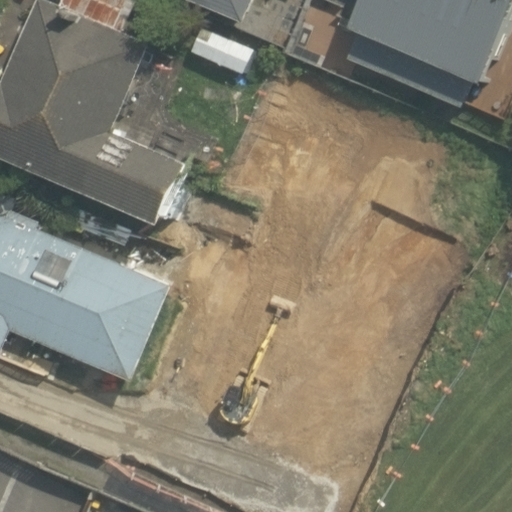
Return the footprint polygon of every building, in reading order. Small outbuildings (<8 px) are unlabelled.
[(0,161),(169,236),(187,194),(198,170),(187,166),(119,136),(158,47),(128,34),(143,0),(66,0),(62,10),(45,2),(7,87),(0,83),(0,161)] [(186,0),(187,0),(252,28),(264,0),(186,0)] [(511,0),(375,0),(362,34),(496,89),(511,48),(511,0)] [(0,371),(13,338),(142,389),(185,281),(0,208),(0,371)] [(245,498),(275,511),(328,511),(347,473),(273,439),(245,498)]
